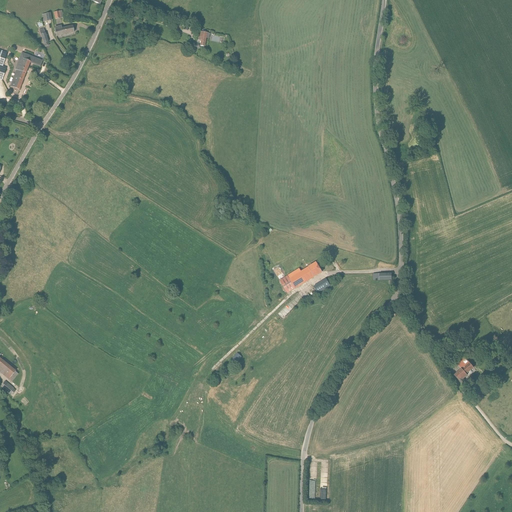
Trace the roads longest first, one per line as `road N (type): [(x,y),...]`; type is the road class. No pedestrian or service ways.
road 1 (unclassified): [(399,295),(400,228),(375,92),(383,0)]
road 2 (unclassified): [(300,511),(317,407),(351,348),(399,295)]
road 3 (unclassified): [(511,444),(454,380),(399,295)]
road 4 (unclassified): [(40,127),(109,0)]
